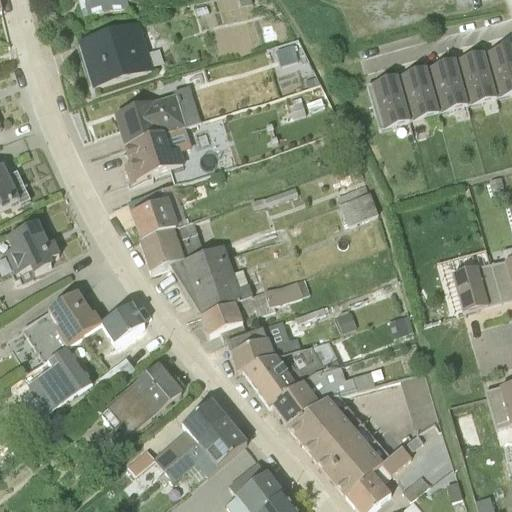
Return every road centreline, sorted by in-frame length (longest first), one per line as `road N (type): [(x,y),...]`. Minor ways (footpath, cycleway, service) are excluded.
road 1 (residential): [(336,511),(121,255),(49,114),(15,0)]
road 2 (residential): [(364,59),(511,17)]
